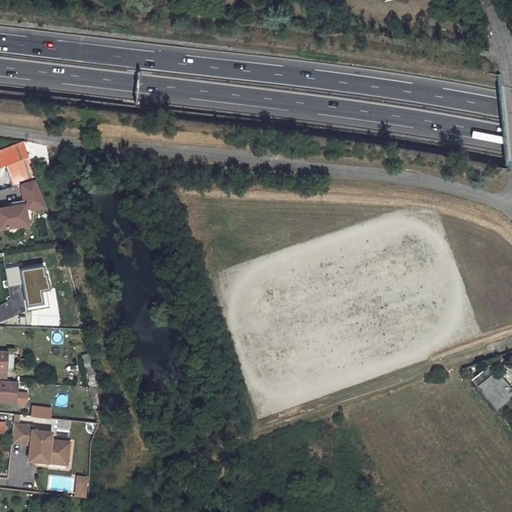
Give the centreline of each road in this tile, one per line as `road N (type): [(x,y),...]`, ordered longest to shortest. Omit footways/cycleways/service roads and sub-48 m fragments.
road 1 (unclassified): [(0,130),(413,178),(511,207)]
road 2 (trunk): [(0,66),(511,136)]
road 3 (trunk): [(511,110),(0,42)]
